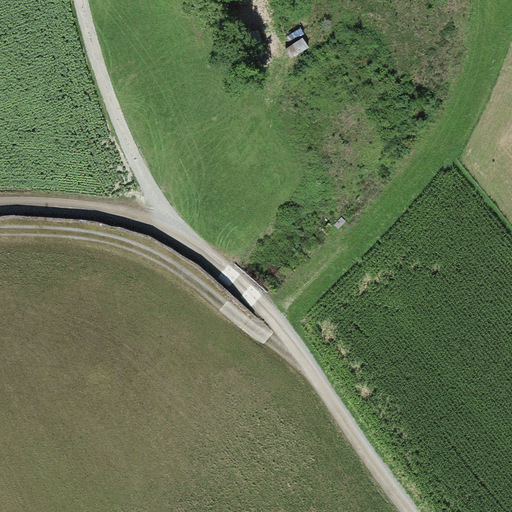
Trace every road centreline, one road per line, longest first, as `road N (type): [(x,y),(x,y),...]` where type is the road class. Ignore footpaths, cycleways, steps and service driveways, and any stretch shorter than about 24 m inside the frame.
road 1 (track): [(314,374),(187,277),(129,247),(0,234)]
road 2 (track): [(409,511),(290,338),(203,254)]
road 3 (track): [(203,254),(174,225),(138,164),(83,0)]
road 4 (track): [(203,254),(124,216),(0,206)]
